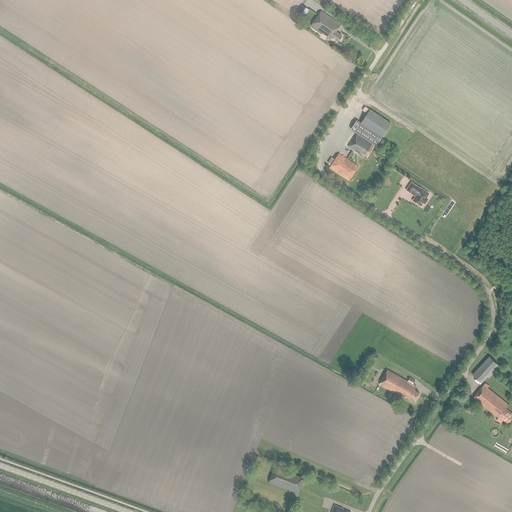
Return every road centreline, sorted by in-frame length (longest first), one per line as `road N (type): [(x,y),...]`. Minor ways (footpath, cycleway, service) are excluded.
road 1 (unclassified): [(369,511),(486,338),(494,311),(478,275),(319,167),(319,144),(416,0)]
road 2 (tertiary): [(127,511),(0,465)]
